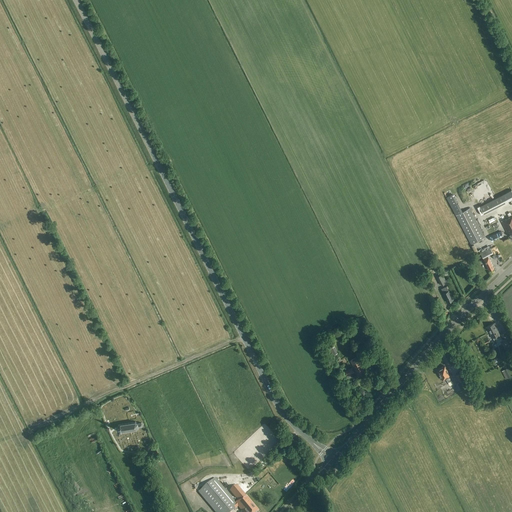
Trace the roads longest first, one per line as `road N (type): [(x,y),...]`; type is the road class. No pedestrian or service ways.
road 1 (tertiary): [(313,443),(273,397),(75,0)]
road 2 (tertiary): [(336,457),(511,268)]
